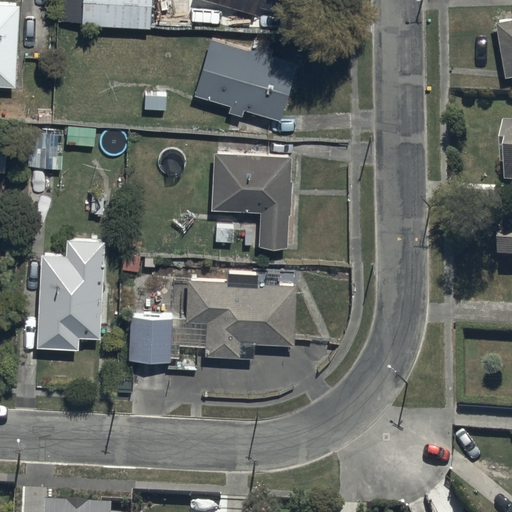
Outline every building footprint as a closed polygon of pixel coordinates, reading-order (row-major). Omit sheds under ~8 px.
[(0,0),(0,78),(14,79),(18,0),(0,0)] [(55,0),(55,20),(149,25),(150,0),(55,0)] [(287,0),(223,0),(255,9),(257,0),(261,0),(285,7),(287,0)] [(511,10),(494,14),(504,69),(511,67),(511,10)] [(248,42),(210,31),(193,89),(230,99),(228,106),(241,109),(243,103),(279,113),(295,57),(271,50),(273,42),(250,36),(248,42)] [(511,120),(505,120),(503,162),(508,163),(507,181),(511,181),(511,120)] [(260,206),(258,239),(287,240),(291,149),(214,145),(211,203),(260,206)] [(511,226),(502,226),(500,255),(511,255),(511,226)] [(65,248),(41,247),(38,340),(78,341),(78,329),(99,330),(101,233),(66,232),(65,248)] [(296,277),(186,272),(184,314),(205,315),(204,348),(252,350),(253,336),(293,338),(296,277)] [(171,311),(130,308),(128,352),(169,354),(171,311)] [(110,511),(111,501),(44,497),(43,511),(110,511)]
